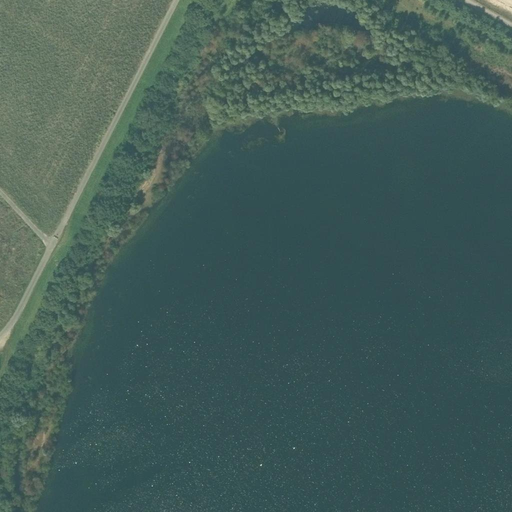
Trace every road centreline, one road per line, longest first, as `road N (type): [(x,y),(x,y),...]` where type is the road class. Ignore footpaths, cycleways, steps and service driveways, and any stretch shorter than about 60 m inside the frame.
road 1 (track): [(0,335),(176,0)]
road 2 (residential): [(0,177),(21,200),(37,202),(60,189),(157,0)]
